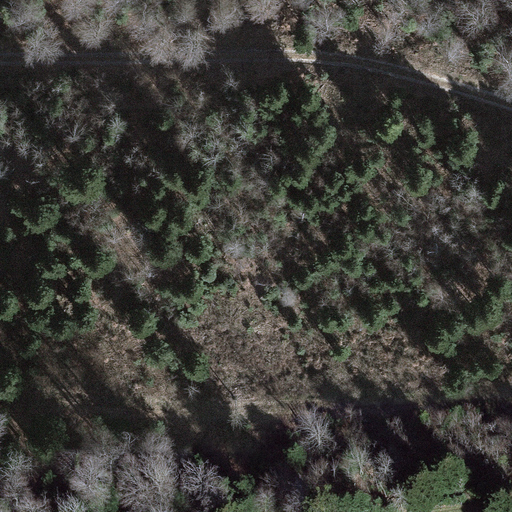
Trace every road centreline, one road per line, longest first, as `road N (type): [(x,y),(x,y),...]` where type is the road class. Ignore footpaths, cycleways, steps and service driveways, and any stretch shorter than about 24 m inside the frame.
road 1 (track): [(0,46),(323,47),(415,65),(511,98)]
road 2 (track): [(0,413),(344,422),(511,396)]
